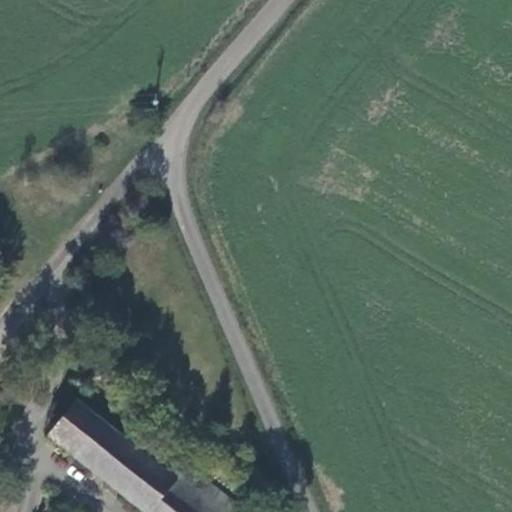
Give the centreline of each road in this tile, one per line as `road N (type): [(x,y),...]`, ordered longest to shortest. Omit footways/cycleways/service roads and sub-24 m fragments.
road 1 (unclassified): [(306,511),(168,159),(170,139),(219,69),(280,0)]
road 2 (unknown): [(40,288),(51,333),(37,481),(74,478),(109,498),(115,511)]
